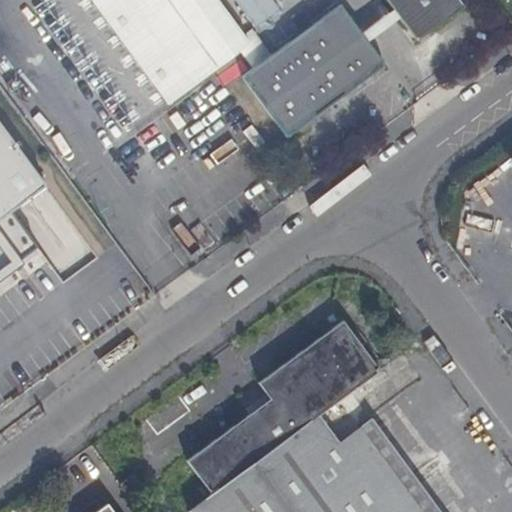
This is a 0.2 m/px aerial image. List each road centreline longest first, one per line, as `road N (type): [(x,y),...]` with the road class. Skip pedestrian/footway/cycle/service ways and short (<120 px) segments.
road 1 (unclassified): [(0,466),(380,198)]
road 2 (unknown): [(210,318),(0,18)]
road 3 (unclassified): [(511,383),(380,198)]
road 4 (unclassified): [(380,198),(511,100)]
road 5 (unknown): [(0,363),(119,276)]
